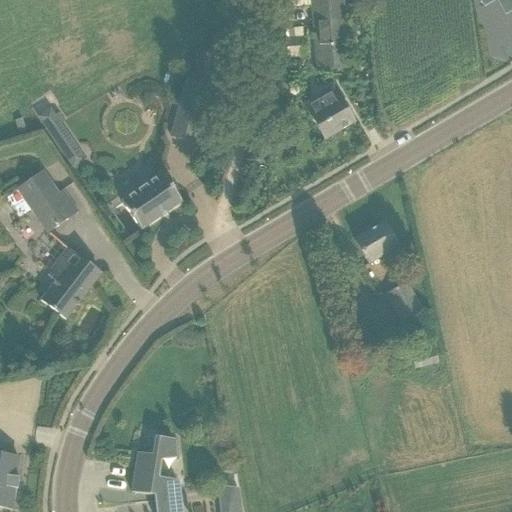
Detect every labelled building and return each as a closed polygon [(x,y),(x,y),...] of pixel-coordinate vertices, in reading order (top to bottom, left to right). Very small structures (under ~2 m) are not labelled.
[(310,0),(316,70),(348,68),(342,0),(310,0)] [(511,0),(481,0),(485,7),(496,0),(498,0),(507,14),(511,11),(511,0)] [(287,58),(305,57),(303,37),(285,39),(287,58)] [(200,124),(211,88),(187,81),(176,117),(200,124)] [(323,141),(353,123),(332,88),(302,106),(323,141)] [(65,159),(78,151),(60,125),(48,134),(65,159)] [(53,196),(58,193),(43,171),(18,188),(34,210),(30,213),(45,235),(69,219),(53,196)] [(140,231),(181,203),(161,175),(120,203),(140,231)] [(396,249),(397,248),(382,224),(353,241),(367,265),(381,257),(390,272),(404,263),(396,249)] [(100,275),(84,263),(66,249),(48,272),(56,279),(39,301),(65,320),(100,275)] [(424,314),(416,300),(406,283),(385,295),(403,326),(424,314)] [(413,370),(436,364),(431,340),(407,347),(413,370)] [(175,460),(173,441),(153,438),(151,456),(137,454),(131,493),(153,497),(154,511),(180,511),(176,482),(158,479),(160,461),(175,460)] [(0,508),(11,510),(14,490),(16,490),(16,488),(15,488),(16,480),(18,481),(18,479),(16,478),(18,458),(0,456),(0,508)] [(241,511),(240,503),(219,505),(220,511),(241,511)]
